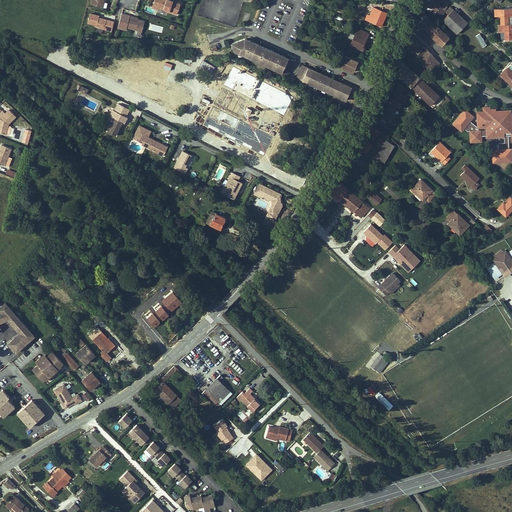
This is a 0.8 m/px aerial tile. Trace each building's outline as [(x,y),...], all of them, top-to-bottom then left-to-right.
[(164,0),(156,0),(154,6),(153,9),(159,11),(159,10),(178,16),(181,6),(164,0)] [(210,27),(219,0),(202,0),(195,22),(210,27)] [(430,16),(440,25),(446,9),(441,0),(419,0),(418,3),(436,11),(435,14),(431,13),(430,16)] [(374,10),(370,20),(383,26),(389,13),(375,7),(374,10)] [(468,26),(450,9),(445,14),(448,17),(442,23),(457,37),(468,26)] [(500,18),(501,27),(508,26),(508,18),(511,17),(511,10),(494,12),(495,19),(500,18)] [(91,14),(88,24),(97,26),(97,28),(104,30),(107,21),(99,19),(100,17),(91,14)] [(448,39),(424,16),(422,19),(423,20),(418,26),(441,47),(448,39)] [(136,21),(129,18),(125,28),(140,34),(143,23),(136,21)] [(501,27),(498,27),(499,34),(505,34),(505,43),(511,42),(511,26),(508,26),(501,27)] [(369,37),(360,32),(353,48),(364,53),(368,44),(367,43),(369,37)] [(426,52),(411,39),(408,46),(421,58),(419,61),(416,58),(413,63),(420,69),(421,65),(426,52)] [(286,79),(293,63),(244,42),(231,46),(233,54),(245,59),(246,58),(254,62),(254,63),(260,66),(261,65),(270,69),(270,70),(281,75),(280,76),(286,79)] [(435,77),(440,65),(426,52),(421,65),(435,77)] [(475,76),(481,70),(463,53),(457,59),(475,76)] [(348,55),(342,67),(353,73),(359,60),(348,55)] [(444,100),(401,60),(394,73),(435,110),(444,100)] [(303,81),(308,70),(301,67),(296,79),(303,81)] [(313,86),(318,74),(308,70),(303,81),(313,86)] [(511,72),(509,70),(502,77),(511,87),(511,72)] [(225,81),(234,79),(232,71),(223,74),(225,81)] [(485,72),(483,71),(477,78),(478,79),(485,72)] [(495,82),(485,72),(478,79),(488,89),(495,82)] [(351,89),(318,74),(313,86),(346,100),(351,89)] [(81,85),(79,90),(86,94),(88,89),(81,85)] [(409,95),(399,86),(396,93),(395,92),(392,98),(394,99),(388,111),(394,114),(397,108),(399,109),(401,106),(404,107),(409,95)] [(269,129),(277,110),(267,107),(272,93),(266,90),(253,123),(269,129)] [(0,116),(0,128),(8,130),(10,119),(17,112),(9,105),(6,108),(3,106),(0,108),(0,113),(1,114),(0,114),(0,115),(0,116)] [(467,111),(454,125),(462,132),(465,130),(468,133),(471,133),(471,144),(482,144),(482,138),(487,138),(487,140),(505,139),(509,139),(511,139),(511,124),(511,113),(498,114),(498,111),(491,112),(492,117),(487,117),(487,114),(479,115),(479,129),(477,129),(471,123),(475,119),(467,111)] [(120,126),(123,119),(116,116),(107,136),(115,140),(122,127),(120,126)] [(378,133),(372,126),(363,140),(358,150),(359,151),(366,155),(384,166),(394,148),(385,143),(387,139),(377,135),(378,133)] [(148,133),(138,129),(135,135),(138,136),(135,143),(141,146),(141,147),(149,151),(148,152),(163,159),(167,150),(156,144),(156,146),(152,145),(153,143),(147,140),(145,139),(148,133)] [(0,160),(6,163),(13,146),(4,142),(0,150),(0,160)] [(443,165),(446,168),(452,162),(449,159),(452,155),(441,145),(432,155),(436,159),(437,157),(438,159),(437,160),(443,165)] [(506,152),(499,153),(493,153),(493,165),(511,164),(511,161),(511,152),(510,152),(506,152)] [(190,157),(182,153),(174,170),(184,175),(187,170),(185,169),(190,157)] [(6,173),(15,177),(17,172),(8,168),(6,173)] [(481,181),(469,170),(466,174),(462,178),(473,189),(476,192),(481,187),(478,184),(481,181)] [(239,193),(243,185),(239,183),(241,179),(233,175),(228,183),(231,184),(228,190),(225,197),(235,202),(238,195),(237,195),(238,193),(239,193)] [(430,203),(437,195),(422,181),(412,192),(416,196),(417,194),(425,201),(426,199),(430,203)] [(363,205),(337,185),(329,195),(356,215),(363,205)] [(282,207),(281,198),(268,192),(265,199),(268,200),(268,202),(274,205),(274,209),(275,213),(276,214),(275,216),(277,217),(275,220),(270,218),(267,224),(274,227),(275,228),(278,221),(279,218),(280,218),(284,210),(283,207),(282,207)] [(374,196),(369,200),(379,209),(383,204),(374,196)] [(507,219),(511,213),(511,201),(507,207),(505,205),(499,212),(507,219)] [(370,211),(363,205),(356,215),(363,221),(370,211)] [(218,215),(214,213),(209,224),(211,225),(213,219),(216,220),(218,215)] [(470,227),(455,213),(448,220),(452,223),(450,225),(457,231),(456,233),(461,237),(470,227)] [(220,223),(225,225),(228,220),(218,215),(216,220),(213,219),(211,225),(217,228),(220,223)] [(225,225),(220,223),(217,228),(217,229),(222,231),(225,225)] [(385,250),(393,241),(371,223),(363,231),(385,250)] [(118,226),(113,231),(121,239),(126,234),(118,226)] [(419,261),(406,248),(401,252),(397,248),(390,255),(394,259),(396,257),(402,263),(400,265),(407,272),(419,261)] [(511,251),(509,254),(508,252),(504,254),(502,252),(496,257),(498,259),(495,261),(497,264),(489,270),(495,277),(498,280),(500,279),(506,274),(508,277),(511,274),(511,251)] [(42,264),(47,269),(50,265),(45,260),(42,264)] [(410,275),(421,264),(419,261),(407,272),(410,275)] [(399,286),(401,284),(394,276),(382,287),(384,289),(381,292),(387,298),(390,295),(399,286)] [(19,290),(15,286),(10,291),(13,295),(19,290)] [(392,297),(401,288),(399,286),(390,295),(392,297)] [(34,334),(5,301),(0,305),(0,309),(2,311),(0,311),(0,327),(0,321),(8,318),(20,331),(18,340),(15,337),(9,342),(17,351),(23,346),(25,337),(28,340),(34,334)] [(115,343),(104,330),(95,337),(103,346),(99,349),(108,359),(113,355),(108,349),(115,343)] [(96,353),(86,342),(77,349),(87,361),(96,353)] [(154,357),(161,351),(157,348),(151,354),(154,357)] [(59,367),(64,363),(54,351),(48,356),(49,357),(46,359),(44,356),(41,358),(42,359),(38,362),(39,363),(34,368),(44,380),(47,378),(46,377),(49,374),(53,371),(53,372),(56,370),(55,369),(59,366),(59,367)] [(62,357),(62,358),(72,370),(76,366),(72,362),(74,361),(67,353),(66,354),(64,351),(60,355),(62,357)] [(391,363),(387,359),(384,356),(382,354),(371,366),(374,369),(376,371),(380,375),(391,363)] [(182,375),(185,372),(178,364),(175,368),(177,370),(182,375)] [(177,370),(175,368),(168,374),(170,377),(177,370)] [(100,381),(92,371),(88,374),(86,372),(83,374),(86,377),(83,379),(92,389),(100,381)] [(170,377),(168,374),(155,386),(170,402),(172,400),(179,394),(167,381),(170,377)] [(237,384),(240,379),(236,376),(232,381),(237,384)] [(216,377),(206,387),(220,401),(230,391),(216,377)] [(60,387),(61,390),(57,392),(66,408),(76,402),(77,403),(83,400),(79,393),(73,396),(65,383),(60,387)] [(241,399),(243,397),(254,408),(261,401),(251,391),(254,389),(250,385),(244,391),(242,388),(236,394),(241,399)] [(372,386),(366,388),(368,395),(374,393),(372,386)] [(16,405),(9,397),(10,396),(4,389),(0,392),(0,410),(4,415),(16,405)] [(82,395),(86,401),(91,397),(87,391),(82,395)] [(184,399),(179,394),(172,400),(177,405),(184,399)] [(31,425),(45,412),(33,399),(18,411),(31,425)] [(126,425),(134,418),(132,417),(131,415),(132,413),(129,410),(120,419),(126,425)] [(212,425),(224,443),(234,437),(223,418),(212,425)] [(137,436),(145,428),(143,425),(141,426),(140,424),(138,422),(131,430),(137,436)] [(269,425),(267,435),(278,437),(291,440),(293,427),(280,424),(280,427),(269,425)] [(143,442),(150,435),(149,434),(147,432),(148,431),(145,428),(137,436),(143,442)] [(328,443),(313,428),(306,436),(321,450),(324,446),(328,443)] [(109,434),(105,438),(116,449),(120,445),(109,434)] [(162,449),(160,446),(161,445),(155,440),(148,447),(154,453),(154,452),(157,454),(162,449)] [(103,443),(90,457),(97,464),(107,453),(108,455),(112,451),(103,443)] [(339,461),(324,446),(321,450),(317,454),(332,468),(339,461)] [(165,464),(172,457),(166,451),(165,452),(162,449),(157,454),(160,457),(159,458),(165,464)] [(281,470),(284,467),(276,460),(273,464),(281,470)] [(184,471),(181,468),(182,467),(176,461),(169,468),(175,474),(176,474),(179,476),(184,471)] [(137,480),(135,478),(137,476),(129,468),(122,476),(129,483),(127,485),(135,492),(132,495),(138,500),(147,490),(137,480)] [(67,479),(59,470),(54,475),(48,481),(55,489),(61,484),(67,479)] [(186,486),(193,479),(187,473),(187,474),(184,471),(179,476),(181,479),(180,480),(186,486)] [(16,486),(9,479),(4,483),(8,487),(10,485),(13,488),(16,486)] [(284,495),(281,487),(285,486),(283,480),(272,485),(277,498),(284,495)] [(135,492),(127,485),(124,489),(131,496),(132,495),(135,492)] [(75,493),(78,496),(84,490),(81,487),(75,493)] [(157,499),(161,495),(157,491),(153,494),(157,499)] [(29,511),(28,506),(14,493),(9,498),(10,500),(8,502),(14,508),(17,511),(29,511)] [(194,504),(192,496),(191,494),(186,495),(188,506),(194,504)] [(205,507),(203,496),(202,494),(197,495),(200,508),(205,507)] [(217,507),(214,494),(208,495),(211,508),(217,507)] [(200,508),(197,495),(192,496),(194,504),(194,507),(195,510),(200,508)] [(211,508),(208,495),(203,496),(205,507),(206,509),(211,508)] [(10,500),(9,498),(5,502),(12,509),(14,508),(8,502),(10,500)] [(166,511),(153,498),(139,511),(166,511)] [(72,511),(78,507),(74,503),(67,508),(70,511),(72,511)]
